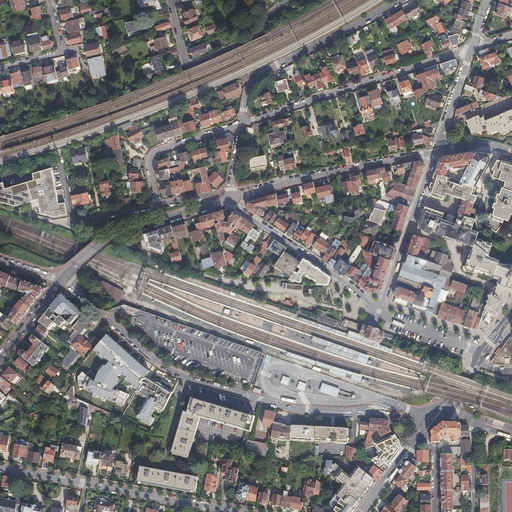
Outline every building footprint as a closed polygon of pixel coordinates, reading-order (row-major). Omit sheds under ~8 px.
[(26,9),(23,0),(10,0),(13,12),(26,9)] [(500,0),(499,4),(511,8),(511,4),(508,3),(508,0),(500,0)] [(463,1),(460,8),(470,11),(477,14),(478,10),(471,7),(471,6),(470,6),(471,4),(463,1)] [(88,4),(88,3),(83,4),(80,5),(82,12),(88,11),(87,5),(88,4)] [(405,11),(409,19),(414,16),(414,15),(422,11),(418,3),(409,8),(409,9),(405,11)] [(511,8),(499,4),(498,9),(499,9),(497,15),(506,18),(508,12),(511,13),(511,8)] [(37,21),(42,20),(40,15),(42,14),(40,6),(32,8),(34,16),(31,17),(32,20),(36,19),(37,21)] [(77,6),(70,7),(71,8),(60,11),(62,19),(65,19),(65,20),(73,18),(72,13),(78,12),(77,6)] [(193,8),(183,12),(185,18),(184,18),(185,21),(184,22),(184,23),(186,23),(186,24),(197,19),(196,17),(197,16),(193,8)] [(456,19),(459,20),(461,17),(466,19),(468,16),(475,18),(477,15),(469,12),(470,11),(460,8),(458,14),(456,14),(454,18),(456,19)] [(403,11),(397,14),(402,22),(407,19),(403,11)] [(397,14),(391,17),(396,25),(402,22),(397,14)] [(438,15),(426,21),(428,25),(429,27),(436,24),(445,42),(442,43),(444,48),(448,46),(450,50),(454,49),(444,29),(440,21),(438,15)] [(85,22),(83,17),(66,21),(69,34),(81,31),(79,23),(80,22),(80,23),(85,22)] [(396,25),(391,17),(386,20),(393,32),(398,29),(395,26),(396,25)] [(141,19),(125,23),(127,33),(149,27),(148,21),(142,23),(141,19)] [(464,29),(466,22),(459,20),(456,19),(454,26),(455,26),(464,29)] [(156,33),(171,27),(170,21),(154,28),(156,33)] [(103,38),(108,37),(105,25),(100,26),(103,38)] [(189,34),(187,35),(190,41),(202,35),(198,25),(188,29),(189,34)] [(469,35),(471,32),(464,29),(455,26),(454,28),(453,28),(451,32),(459,34),(461,35),(462,33),(469,35)] [(372,36),(367,27),(364,29),(369,38),(372,36)] [(451,32),(444,29),(454,49),(457,48),(457,44),(460,43),(458,38),(460,38),(459,34),(451,32)] [(41,37),(39,32),(28,34),(32,51),(43,48),(41,37)] [(78,33),(68,35),(68,39),(67,39),(68,41),(69,41),(69,44),(82,41),(81,38),(79,39),(78,33)] [(43,48),(43,49),(52,46),(51,40),(50,41),(49,36),(41,37),(43,48)] [(155,39),(156,45),(150,47),(151,53),(158,50),(158,48),(168,46),(165,37),(155,39)] [(22,39),(11,42),(14,54),(25,52),(22,39)] [(88,56),(101,53),(98,40),(91,41),(92,44),(85,46),(88,56)] [(407,40),(398,45),(403,54),(412,50),(407,40)] [(426,52),(425,53),(427,58),(433,56),(430,50),(432,50),(430,46),(433,45),(431,40),(423,44),(426,52)] [(9,56),(11,55),(7,41),(2,42),(1,43),(0,43),(0,58),(9,56)] [(194,57),(204,53),(203,51),(207,50),(205,43),(191,48),(194,57)] [(111,51),(113,56),(119,54),(120,55),(124,54),(123,52),(125,52),(122,46),(111,51)] [(372,65),(373,65),(374,66),(376,65),(377,65),(380,64),(380,63),(373,49),(366,53),(372,65)] [(397,54),(394,49),(383,52),(387,64),(397,61),(396,60),(395,55),(397,54)] [(487,49),(483,50),(487,62),(489,62),(490,65),(495,64),(499,63),(496,53),(490,55),(487,49)] [(480,51),(479,52),(481,58),(479,58),(483,69),(485,68),(486,71),(492,69),(490,65),(489,62),(487,62),(483,50),(480,51)] [(158,54),(151,57),(152,61),(155,70),(152,71),(150,72),(150,71),(148,70),(144,72),(143,74),(145,78),(146,79),(151,77),(152,76),(157,74),(165,71),(158,54)] [(360,72),(362,75),(371,72),(363,55),(356,58),(361,71),(360,72)] [(94,76),(105,73),(101,56),(88,59),(89,64),(91,64),(94,76)] [(329,60),(334,70),(345,65),(343,56),(336,59),(334,57),(329,60)] [(77,66),(80,65),(78,58),(75,58),(68,59),(70,69),(77,67),(77,66)] [(455,59),(441,64),(443,71),(450,68),(450,70),(456,68),(457,66),(455,59)] [(356,62),(346,66),(349,75),(352,73),(353,74),(360,72),(356,62)] [(45,82),(57,79),(54,65),(42,68),(45,80),(45,82)] [(58,77),(69,75),(67,65),(60,67),(61,71),(57,72),(58,77)] [(291,65),(284,69),(287,75),(294,72),(291,65)] [(42,68),(42,66),(34,68),(35,73),(33,73),(35,82),(45,80),(42,68)] [(435,66),(423,70),(430,89),(435,90),(431,80),(443,77),(440,68),(437,70),(435,66)] [(323,72),(320,74),(327,90),(332,89),(329,82),(333,80),(328,67),(322,70),(323,72)] [(297,74),(295,75),(300,86),(305,84),(298,70),(296,71),(297,74)] [(414,92),(414,93),(416,99),(430,89),(423,70),(416,72),(419,82),(422,81),(423,86),(423,89),(414,92)] [(30,71),(21,73),(25,90),(34,88),(30,71)] [(18,72),(11,74),(14,83),(21,82),(18,72)] [(309,74),(305,76),(307,79),(306,79),(310,88),(317,85),(319,89),(323,86),(321,82),(322,82),(318,74),(311,77),(309,74)] [(476,75),(472,84),(481,87),(485,78),(476,75)] [(14,91),(11,79),(0,81),(0,82),(3,93),(3,94),(14,91)] [(286,79),(275,83),(276,87),(278,87),(280,92),(289,89),(286,79)] [(405,97),(414,93),(414,92),(413,90),(411,90),(408,81),(400,84),(405,97)] [(223,89),(227,99),(241,93),(237,84),(223,89)] [(368,93),(374,110),(381,107),(380,102),(382,102),(379,92),(382,91),(381,89),(379,84),(376,85),(377,90),(376,90),(368,93)] [(381,89),(384,98),(389,96),(392,105),(396,104),(396,103),(401,101),(397,90),(392,92),(392,91),(388,92),(386,87),(381,89)] [(214,90),(218,102),(223,100),(222,98),(225,97),(223,91),(220,92),(219,91),(217,91),(216,89),(214,90)] [(495,99),(495,100),(503,97),(481,90),(481,91),(485,93),(484,96),(485,96),(485,97),(491,100),(491,99),(493,99),(495,99)] [(262,99),(260,100),(262,104),(267,103),(272,102),(272,103),(277,101),(274,95),(270,96),(269,93),(264,94),(264,95),(261,96),(262,99)] [(429,93),(425,105),(438,109),(442,98),(429,93)] [(368,96),(357,100),(362,114),(366,113),(367,117),(374,115),(368,96)] [(192,99),(189,100),(190,103),(192,109),(200,106),(198,100),(195,102),(194,100),(192,101),(192,99)] [(192,109),(190,103),(189,100),(184,103),(185,105),(186,105),(190,113),(191,113),(192,118),(195,117),(192,109)] [(474,109),(479,107),(477,102),(474,103),(462,107),(457,109),(457,111),(458,115),(464,113),(474,109)] [(209,113),(213,123),(222,120),(219,109),(211,112),(209,106),(207,107),(209,113)] [(225,118),(235,115),(233,109),(232,106),(222,109),(225,118)] [(479,115),(467,120),(472,133),(476,132),(476,133),(487,129),(489,134),(499,130),(501,133),(511,128),(511,109),(485,121),(484,117),(480,118),(479,115)] [(169,119),(171,125),(174,135),(178,133),(178,134),(182,133),(179,121),(175,111),(169,113),(171,119),(169,119)] [(203,126),(213,123),(209,113),(206,114),(205,114),(200,116),(203,126)] [(293,126),(291,118),(288,119),(278,121),(272,123),(273,129),(279,128),(293,126)] [(197,129),(195,121),(183,125),(181,121),(179,121),(182,133),(183,133),(197,129)] [(357,136),(366,133),(362,122),(357,124),(358,126),(358,128),(355,129),(357,136)] [(426,128),(422,129),(424,136),(430,138),(431,136),(433,130),(434,131),(435,128),(438,128),(440,123),(430,126),(428,127),(426,128)] [(137,124),(130,127),(135,145),(141,142),(139,139),(144,136),(137,124)] [(332,124),(322,126),(325,138),(339,134),(338,129),(336,129),(335,124),(332,124)] [(174,135),(171,125),(156,130),(159,140),(174,135)] [(313,134),(311,127),(310,125),(306,127),(301,128),(304,137),(313,134)] [(252,129),(246,128),(244,137),(253,139),(252,134),(253,129),(252,129)] [(274,134),(268,135),(270,146),(287,142),(285,132),(280,133),(279,128),(273,129),(274,134)] [(424,136),(422,129),(414,131),(414,134),(413,134),(413,135),(413,136),(414,138),(412,139),(413,142),(415,142),(415,145),(425,143),(424,136)] [(345,132),(350,147),(354,146),(349,130),(345,132)] [(229,133),(216,137),(222,162),(227,161),(225,151),(229,150),(227,141),(233,142),(234,137),(229,133)] [(117,163),(125,165),(125,162),(123,161),(120,149),(117,136),(111,137),(113,149),(108,150),(110,159),(115,157),(116,157),(117,163)] [(430,138),(424,136),(425,143),(426,148),(427,148),(431,145),(432,145),(433,142),(431,142),(432,139),(430,138)] [(220,158),(209,161),(210,165),(214,164),(222,162),(216,137),(212,138),(215,152),(217,152),(218,155),(219,154),(220,158)] [(396,141),(397,149),(405,147),(405,143),(406,143),(405,140),(404,140),(403,137),(395,139),(396,141)] [(390,150),(397,149),(396,141),(394,142),(393,140),(393,139),(391,140),(388,140),(390,150)] [(350,147),(344,148),(348,164),(353,163),(350,147)] [(70,151),(73,164),(87,161),(84,148),(70,151)] [(206,148),(191,152),(195,169),(199,168),(200,168),(199,166),(198,166),(197,162),(201,161),(201,159),(208,157),(206,148)] [(187,152),(180,155),(181,158),(180,159),(180,161),(178,161),(180,167),(181,171),(181,173),(184,172),(183,169),(185,168),(183,162),(190,160),(187,152)] [(460,183),(476,152),(467,152),(457,154),(444,156),(440,160),(435,173),(437,174),(460,183)] [(493,154),(476,152),(460,183),(475,187),(492,157),(493,154)] [(265,155),(249,159),(251,169),(267,166),(265,155)] [(283,155),(278,156),(281,171),(286,169),(286,170),(296,167),(294,158),(284,160),(283,155)] [(133,166),(140,167),(142,160),(135,158),(133,166)] [(174,162),(171,163),(169,158),(157,162),(160,171),(169,169),(180,167),(178,161),(174,162)] [(395,172),(399,172),(399,176),(401,176),(401,174),(405,173),(406,170),(412,170),(413,171),(407,186),(416,189),(424,165),(420,160),(393,166),(395,172)] [(511,163),(503,160),(502,161),(501,163),(497,162),(493,170),(495,171),(493,177),(505,181),(506,181),(507,182),(506,182),(504,188),(503,187),(500,194),(500,196),(497,195),(496,198),(498,199),(498,200),(497,201),(495,201),(493,207),(495,208),(493,215),(491,214),(490,217),(487,220),(488,221),(487,223),(487,224),(489,227),(490,226),(491,226),(490,227),(496,232),(504,223),(503,222),(504,219),(508,220),(511,214),(511,163)] [(204,167),(200,168),(199,168),(201,173),(203,182),(206,192),(210,191),(204,167)] [(385,167),(380,168),(382,177),(383,181),(392,179),(392,175),(392,172),(386,173),(385,167)] [(2,182),(0,182),(0,201),(15,206),(37,199),(40,213),(45,212),(45,214),(53,216),(67,214),(61,190),(55,190),(50,168),(32,174),(33,180),(4,188),(2,182)] [(380,168),(366,171),(369,184),(372,183),(372,179),(382,177),(380,168)] [(170,173),(169,169),(160,171),(159,171),(161,180),(171,178),(170,173)] [(138,170),(130,170),(130,182),(138,182),(138,179),(138,170)] [(224,180),(216,172),(209,179),(209,180),(216,187),(223,181),(223,180),(224,180)] [(351,174),(356,195),(356,196),(360,195),(360,190),(359,190),(358,186),(361,185),(358,173),(351,174)] [(351,191),(352,195),(356,195),(351,174),(347,175),(348,181),(343,182),(345,193),(351,191)] [(475,187),(460,183),(437,174),(436,176),(434,176),(433,178),(433,181),(430,187),(433,188),(431,191),(433,192),(432,195),(444,199),(445,196),(446,197),(448,193),(464,199),(474,202),(476,196),(473,195),(476,188),(475,187)] [(172,185),(173,194),(185,191),(185,195),(186,194),(186,191),(183,182),(183,180),(178,181),(177,179),(175,180),(175,182),(171,183),(172,185)] [(183,182),(186,191),(193,189),(191,181),(190,181),(189,179),(186,180),(187,182),(183,182)] [(109,186),(108,181),(99,183),(101,191),(102,191),(103,196),(111,195),(110,189),(108,189),(107,186),(109,186)] [(171,183),(171,181),(160,184),(163,194),(164,197),(167,196),(172,194),(170,186),(172,185),(171,183)] [(391,186),(392,187),(393,189),(399,184),(397,181),(391,186)] [(142,186),(142,182),(138,182),(130,182),(126,182),(126,188),(132,188),(132,192),(140,192),(140,186),(142,186)] [(206,192),(203,182),(196,184),(198,193),(206,192)] [(313,182),(303,185),(305,195),(316,192),(313,182)] [(401,200),(411,204),(416,189),(407,186),(400,183),(399,184),(393,189),(386,194),(401,199),(401,200)] [(331,185),(323,187),(326,201),(334,200),(331,185)] [(326,202),(322,187),(317,188),(316,188),(320,204),(326,203),(326,202)] [(291,189),(287,190),(288,194),(279,196),(280,203),(293,199),(292,195),(291,189)] [(71,197),(72,204),(77,203),(77,205),(89,202),(88,199),(90,198),(89,195),(88,195),(87,193),(71,197)] [(292,195),(293,199),(294,203),(298,202),(299,205),(303,204),(302,201),(300,193),(292,195)] [(276,194),(267,197),(268,203),(269,206),(279,204),(276,194)] [(268,203),(267,197),(248,202),(247,208),(259,216),(263,210),(260,208),(260,205),(263,204),(263,206),(267,205),(267,203),(268,203)] [(473,206),(474,202),(464,199),(462,205),(459,213),(459,214),(469,217),(471,212),(472,212),(474,213),(475,209),(472,208),(473,206)] [(373,205),(372,206),(397,214),(406,217),(409,208),(399,204),(398,207),(378,201),(377,202),(373,205)] [(471,246),(476,231),(473,230),(472,229),(475,219),(469,217),(459,214),(456,223),(459,225),(458,228),(439,221),(442,213),(425,207),(424,211),(422,211),(418,222),(420,223),(419,224),(424,225),(423,230),(425,230),(432,233),(451,239),(450,240),(467,245),(467,244),(471,246)] [(369,220),(379,224),(382,225),(386,212),(375,208),(373,213),(371,212),(369,220)] [(213,212),(215,220),(217,220),(218,222),(215,223),(216,224),(216,226),(217,228),(220,241),(224,240),(222,231),(226,231),(230,233),(231,232),(234,228),(235,226),(237,225),(242,217),(234,211),(229,218),(229,220),(228,221),(224,221),(224,218),(224,217),(222,209),(213,212)] [(345,216),(344,221),(348,222),(354,223),(360,216),(359,209),(357,209),(355,211),(356,216),(353,218),(345,216)] [(271,222),(273,223),(277,215),(271,211),(266,217),(269,220),(269,221),(270,222),(271,222)] [(203,229),(203,232),(206,231),(206,229),(204,229),(204,228),(216,224),(215,223),(215,220),(213,212),(199,216),(200,222),(203,229)] [(300,214),(297,213),(292,212),(289,216),(291,218),(291,219),(295,222),(300,214)] [(444,213),(442,213),(439,221),(458,228),(459,225),(456,223),(442,218),(444,213)] [(397,214),(392,228),(402,231),(406,217),(397,214)] [(274,223),(284,230),(289,223),(279,216),(274,223)] [(246,231),(252,223),(242,217),(237,225),(246,231)] [(369,220),(367,220),(363,231),(375,235),(379,224),(369,220)] [(190,233),(193,241),(204,238),(202,229),(203,229),(200,222),(195,224),(197,231),(190,233)] [(175,239),(188,234),(185,223),(172,227),(174,236),(175,239)] [(294,223),(288,231),(294,235),(299,228),(300,227),(294,223)] [(156,230),(143,233),(148,248),(163,253),(164,251),(161,243),(159,242),(158,239),(160,239),(161,240),(174,236),(172,227),(171,225),(156,230)] [(249,233),(248,235),(255,240),(260,233),(252,228),(249,233)] [(294,235),(293,236),(299,240),(301,237),(304,232),(299,228),(294,235)] [(309,243),(313,246),(313,245),(319,237),(307,229),(304,232),(301,237),(304,240),(309,244),(309,243)] [(477,238),(479,232),(477,231),(476,231),(471,246),(474,247),(476,240),(477,238)] [(230,233),(225,241),(229,244),(230,243),(234,246),(239,238),(231,232),(230,233)] [(314,247),(322,253),(325,254),(327,252),(331,246),(328,244),(329,243),(326,241),(328,237),(322,232),(319,237),(313,245),(315,246),(314,247)] [(366,237),(358,233),(358,234),(361,246),(363,250),(367,252),(372,240),(371,239),(366,237)] [(431,240),(414,234),(413,237),(412,240),(420,243),(429,245),(431,240)] [(275,239),(269,236),(266,241),(263,241),(263,244),(261,246),(263,248),(259,253),(263,256),(268,248),(275,239)] [(327,252),(322,259),(328,263),(343,243),(336,238),(331,246),(333,247),(330,252),(331,253),(330,255),(327,252)] [(278,241),(275,239),(268,248),(281,257),(285,251),(287,248),(278,241)] [(173,262),(182,259),(179,252),(176,240),(171,241),(175,253),(171,254),(173,262)] [(241,246),(250,252),(254,247),(250,245),(248,247),(245,246),(246,244),(245,242),(246,240),(245,240),(241,246)] [(420,243),(412,240),(410,246),(407,254),(424,260),(429,245),(420,243)] [(511,264),(511,265),(510,267),(506,265),(499,262),(499,260),(490,257),(489,255),(491,246),(487,244),(487,242),(483,241),(483,242),(476,240),(474,247),(472,250),(473,250),(472,255),(470,254),(465,267),(466,270),(468,271),(474,273),(475,270),(475,268),(480,270),(480,271),(486,273),(486,272),(491,273),(490,274),(494,276),(500,278),(500,282),(505,284),(504,285),(511,288),(511,264)] [(392,260),(396,248),(395,247),(377,241),(375,241),(371,253),(374,254),(381,256),(392,260)] [(345,242),(330,264),(335,267),(338,263),(337,262),(345,250),(346,251),(350,245),(345,242)] [(201,269),(213,265),(207,244),(200,246),(204,259),(202,260),(202,262),(199,263),(201,269)] [(338,263),(335,267),(345,275),(363,250),(361,246),(348,264),(341,258),(338,263)] [(233,257),(234,256),(227,251),(226,252),(223,250),(224,255),(225,260),(229,262),(233,257)] [(371,253),(367,252),(363,250),(366,260),(368,267),(363,276),(357,283),(369,291),(381,293),(392,260),(381,256),(374,276),(375,277),(373,281),(372,280),(373,278),(370,277),(373,272),(374,269),(375,265),(372,257),(374,254),(371,253)] [(281,257),(275,266),(291,276),(294,271),(295,269),(297,270),(298,268),(297,267),(297,266),(300,262),(285,251),(281,257)] [(447,278),(449,279),(451,275),(451,276),(454,267),(451,266),(452,263),(450,260),(448,258),(449,256),(445,255),(446,254),(441,253),(441,254),(433,251),(429,261),(442,266),(441,271),(439,276),(447,278)] [(437,269),(441,271),(442,266),(429,261),(424,260),(407,254),(404,263),(426,271),(427,269),(425,268),(423,266),(424,263),(426,264),(428,266),(434,268),(433,270),(436,271),(437,269)] [(216,267),(227,264),(225,260),(224,255),(213,258),(216,267)] [(244,274),(249,277),(253,271),(259,261),(261,258),(257,255),(244,274)] [(229,262),(229,264),(232,266),(237,259),(233,257),(229,262)] [(291,276),(288,281),(293,281),(295,279),(299,282),(301,281),(302,279),(301,277),(304,272),(306,274),(305,275),(310,278),(311,277),(317,281),(317,283),(329,284),(331,283),(332,280),(332,278),(318,269),(303,258),(300,262),(297,266),(300,268),(297,273),(294,271),(291,276)] [(259,261),(253,271),(262,277),(268,267),(259,261)] [(436,285),(439,276),(426,271),(404,263),(399,277),(420,284),(423,285),(425,286),(435,289),(436,285)] [(355,277),(357,273),(358,272),(359,270),(354,267),(349,273),(353,276),(355,277)] [(7,286),(10,278),(11,276),(0,272),(0,285),(7,287),(7,286)] [(353,280),(357,283),(363,276),(358,272),(357,273),(355,277),(353,280)] [(444,287),(445,284),(447,278),(439,276),(436,285),(440,286),(444,287)] [(501,285),(504,285),(505,284),(500,282),(500,278),(494,276),(493,277),(499,280),(497,283),(498,283),(501,285)] [(404,285),(418,290),(420,284),(399,277),(396,285),(403,287),(404,285)] [(17,290),(20,281),(19,280),(19,279),(17,278),(17,279),(16,278),(15,279),(10,278),(7,286),(17,290)] [(462,302),(468,286),(449,279),(447,278),(445,284),(459,289),(455,300),(462,302)] [(31,308),(46,289),(22,280),(19,291),(25,294),(25,295),(28,294),(27,296),(25,296),(21,302),(31,308)] [(99,290),(122,299),(125,290),(102,281),(99,290)] [(511,292),(511,290),(511,288),(504,285),(501,285),(498,283),(497,287),(495,291),(498,292),(500,294),(501,295),(502,294),(510,297),(511,292)] [(412,308),(426,313),(428,308),(424,307),(421,306),(425,296),(428,297),(431,298),(435,289),(425,286),(423,291),(422,290),(422,289),(420,289),(421,286),(422,287),(423,285),(420,284),(418,290),(412,307),(412,308)] [(408,305),(412,307),(418,290),(404,285),(403,287),(396,285),(393,294),(396,294),(397,297),(395,301),(406,304),(408,301),(409,301),(408,305)] [(428,308),(434,310),(439,293),(440,286),(436,285),(435,289),(431,298),(428,308)] [(63,291),(50,308),(60,316),(62,317),(66,312),(71,316),(67,321),(70,324),(83,308),(64,292),(63,291)] [(493,318),(510,297),(502,294),(501,295),(500,294),(498,292),(495,291),(495,293),(491,293),(490,295),(491,296),(488,304),(487,304),(485,305),(485,307),(484,310),(478,327),(483,328),(483,329),(488,327),(488,326),(489,325),(490,326),(495,319),(493,318)] [(478,303),(478,302),(479,300),(479,297),(477,296),(475,300),(474,300),(464,326),(469,328),(475,311),(478,303)] [(25,316),(31,308),(21,302),(20,301),(19,302),(20,303),(16,308),(16,309),(25,316)] [(239,383),(246,385),(250,382),(254,384),(258,371),(263,353),(169,320),(117,302),(111,309),(116,313),(155,348),(167,357),(180,364),(193,369),(239,383)] [(438,317),(454,323),(459,309),(443,304),(438,317)] [(454,323),(460,325),(465,311),(461,310),(462,307),(460,306),(459,309),(454,323)] [(17,325),(25,316),(16,309),(16,308),(14,307),(12,309),(9,312),(12,315),(9,319),(15,324),(17,325)] [(57,313),(50,308),(45,315),(51,320),(53,318),(57,321),(55,323),(61,328),(66,321),(62,317),(60,316),(59,318),(55,315),(57,313)] [(478,328),(478,327),(484,310),(479,308),(478,312),(473,328),(478,328)] [(471,328),(473,328),(478,312),(475,311),(469,328),(471,328)] [(11,329),(15,324),(9,319),(2,314),(0,316),(3,319),(2,321),(4,323),(7,326),(6,327),(9,329),(10,328),(11,329)] [(51,320),(45,315),(39,322),(48,329),(50,326),(52,327),(55,323),(51,320)] [(327,317),(322,315),(320,319),(320,320),(335,326),(337,320),(327,317)] [(64,360),(62,362),(65,364),(68,367),(69,368),(80,355),(77,352),(78,350),(85,355),(93,346),(82,337),(93,324),(83,316),(73,328),(76,331),(67,341),(72,344),(70,347),(71,352),(64,360)] [(346,334),(298,317),(297,321),(390,353),(391,349),(378,345),(379,341),(377,341),(372,339),(371,338),(370,338),(369,338),(366,337),(360,334),(348,330),(346,334)] [(362,328),(363,325),(347,319),(344,329),(348,330),(360,334),(362,328)] [(380,331),(376,330),(369,327),(363,325),(362,328),(360,334),(366,337),(369,338),(370,338),(372,339),(377,341),(379,341),(381,342),(383,337),(384,336),(384,335),(385,333),(380,331)] [(34,336),(40,340),(47,332),(41,326),(37,330),(39,330),(34,336)] [(19,354),(34,366),(37,363),(36,362),(39,358),(40,359),(43,355),(42,354),(45,351),(46,352),(49,348),(40,340),(34,336),(31,339),(32,341),(33,342),(33,346),(28,351),(26,352),(24,350),(23,350),(19,354)] [(355,361),(358,352),(314,337),(312,341),(318,343),(322,344),(325,346),(324,351),(355,361)] [(511,337),(491,362),(495,365),(508,365),(508,367),(511,367),(511,365),(511,364),(511,337)] [(120,351),(126,357),(131,351),(124,345),(120,351)] [(328,372),(359,382),(361,376),(318,362),(287,352),(286,356),(328,370),(328,372)] [(22,371),(27,364),(20,357),(15,364),(16,364),(15,365),(17,367),(16,368),(18,370),(19,369),(22,371)] [(52,365),(46,372),(51,375),(52,374),(55,376),(59,372),(52,365)] [(19,374),(11,368),(10,368),(8,368),(7,370),(7,372),(4,375),(13,382),(19,374)] [(0,387),(7,392),(12,385),(0,375),(0,387)] [(34,385),(37,388),(45,378),(42,375),(34,385)] [(287,386),(290,378),(282,376),(280,383),(287,386)] [(148,378),(147,377),(136,396),(146,402),(137,417),(142,420),(141,421),(151,426),(154,419),(151,417),(156,407),(164,411),(173,392),(159,384),(148,378)] [(56,390),(58,388),(49,381),(43,388),(47,392),(50,389),(52,391),(54,388),(56,390)] [(306,388),(307,384),(299,382),(298,385),(297,389),(305,392),(306,388)] [(339,389),(322,383),(322,384),(320,387),(319,391),(336,398),(336,397),(337,394),(339,389)] [(6,397),(15,404),(17,402),(12,398),(13,396),(9,393),(6,397)] [(71,399),(68,400),(67,403),(76,404),(76,405),(81,407),(79,423),(86,425),(89,410),(94,412),(95,406),(75,398),(71,399)] [(247,428),(251,429),(255,416),(250,415),(192,399),(189,412),(184,411),(182,419),(178,432),(173,453),(189,457),(192,445),(194,440),(201,416),(246,428),(247,428)] [(264,426),(273,428),(274,422),(276,413),(266,410),(264,426)] [(388,425),(390,425),(388,421),(386,420),(370,419),(370,423),(370,428),(369,430),(379,431),(381,437),(391,432),(388,425)] [(284,441),(287,441),(287,427),(287,425),(274,422),(273,428),(272,438),(284,441)] [(365,427),(370,428),(370,423),(360,422),(360,430),(365,431),(365,427)] [(432,443),(438,442),(440,442),(440,436),(442,436),(443,437),(450,437),(451,436),(451,434),(452,434),(452,442),(461,442),(461,441),(461,436),(461,424),(456,423),(446,423),(442,424),(434,429),(431,433),(432,443)] [(291,440),(316,440),(316,427),(291,426),(291,427),(291,440)] [(316,441),(347,443),(348,429),(316,427),(316,440),(316,441)] [(6,433),(0,431),(0,451),(1,452),(1,450),(7,451),(10,438),(5,437),(6,433)] [(370,447),(372,446),(375,432),(369,431),(364,444),(362,444),(362,445),(362,450),(370,447)] [(468,436),(461,436),(461,441),(461,442),(461,448),(461,454),(461,456),(465,456),(467,456),(470,456),(470,440),(468,436)] [(29,442),(17,440),(14,455),(26,457),(29,442)] [(256,455),(267,458),(269,446),(247,441),(244,452),(252,454),(256,455)] [(32,452),(34,444),(29,443),(29,446),(26,460),(39,463),(41,454),(32,452)] [(81,459),(83,447),(64,443),(61,457),(66,457),(66,456),(76,458),(81,459)] [(43,468),(48,469),(49,460),(54,461),(56,451),(52,450),(52,449),(47,448),(43,468)] [(374,479),(377,481),(383,473),(382,472),(375,466),(372,470),(366,466),(365,467),(363,465),(364,464),(356,458),(355,459),(352,457),(355,452),(355,450),(347,449),(346,457),(352,462),(359,467),(374,479)] [(99,460),(101,461),(102,453),(93,451),(92,453),(89,452),(87,464),(89,466),(92,466),(93,465),(94,464),(98,465),(99,460)] [(429,461),(429,451),(428,451),(417,451),(418,461),(429,461)] [(114,456),(104,454),(102,461),(104,461),(103,466),(112,467),(114,456)] [(453,467),(453,454),(442,454),(442,472),(453,472),(454,472),(454,467),(453,467)] [(411,459),(399,473),(401,475),(409,481),(410,480),(408,478),(414,471),(417,471),(417,462),(413,459),(412,459),(411,459)] [(117,460),(116,468),(118,469),(117,474),(127,476),(129,465),(123,464),(124,461),(117,460)] [(228,482),(236,483),(239,469),(231,468),(233,461),(224,460),(222,473),(227,474),(227,479),(228,479),(228,482)] [(488,475),(488,465),(483,465),(483,475),(479,475),(479,471),(476,471),(476,475),(483,475),(488,475)] [(140,466),(138,481),(196,491),(199,477),(140,466)] [(351,507),(374,479),(359,467),(352,475),(342,468),(341,469),(338,467),(332,473),(335,476),(334,477),(344,485),(336,495),(351,507)] [(207,475),(205,489),(216,491),(218,477),(217,477),(218,473),(216,471),(215,471),(213,472),(212,476),(207,475)] [(453,491),(453,472),(442,472),(442,491),(453,491)] [(409,481),(401,475),(396,482),(402,488),(405,484),(406,484),(409,481)] [(310,497),(310,495),(315,496),(315,495),(317,483),(306,481),(303,493),(302,495),(310,497)] [(237,498),(247,500),(250,487),(250,485),(241,483),(239,491),(238,491),(237,498)] [(250,487),(247,500),(256,502),(258,488),(250,487)] [(453,509),(453,491),(442,491),(443,509),(453,509)] [(260,493),(258,502),(267,504),(269,495),(260,493)] [(291,508),(302,510),(303,503),(301,503),(302,495),(303,493),(300,493),(299,498),(297,498),(298,496),(294,495),(293,498),(291,508)] [(282,506),(291,508),(293,498),(288,497),(288,494),(284,494),(284,497),(282,506)] [(272,505),(282,506),(284,497),(274,495),(272,505)] [(333,511),(341,499),(336,495),(330,503),(329,509),(328,511),(333,511)] [(400,511),(409,502),(400,495),(391,506),(398,511),(400,511)] [(431,505),(431,496),(426,496),(426,495),(421,495),(421,505),(431,505)] [(489,509),(488,495),(483,495),(483,497),(481,497),(481,509),(489,509)] [(8,511),(9,511),(13,511),(16,511),(19,511),(22,498),(17,497),(16,501),(0,498),(0,511),(8,511)] [(78,511),(81,500),(78,500),(78,499),(69,497),(67,505),(71,506),(71,509),(74,509),(73,511),(78,511)] [(113,511),(114,504),(96,501),(94,511),(107,511),(112,511),(113,511)] [(346,511),(351,507),(345,503),(336,511),(346,511)]
